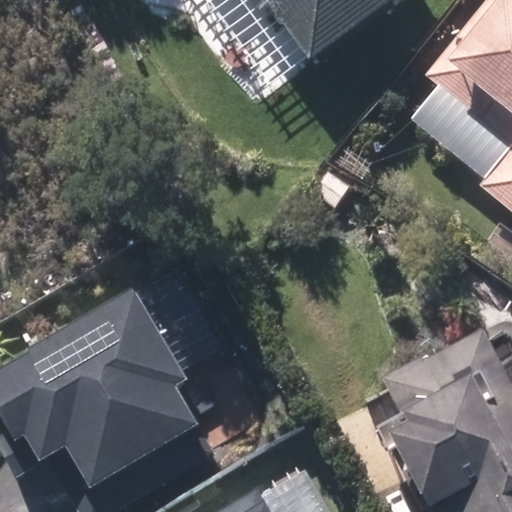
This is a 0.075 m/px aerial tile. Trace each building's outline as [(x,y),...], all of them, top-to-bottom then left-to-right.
[(220,0),(257,0),(305,68),(395,6),(390,0),(217,0),(218,2),(220,0)] [(478,198),(511,226),(511,0),(496,0),(426,87),(511,156),(478,198)] [(310,200),(332,217),(347,196),(325,180),(310,200)] [(54,463),(81,511),(115,511),(217,455),(181,391),(196,382),(144,293),(101,317),(3,373),(0,374),(0,443),(22,481),(54,463)] [(409,511),(511,511),(511,436),(504,421),(511,416),(511,410),(474,342),(379,395),(400,431),(374,445),(409,511)] [(274,511),(261,488),(219,511),(274,511)]
